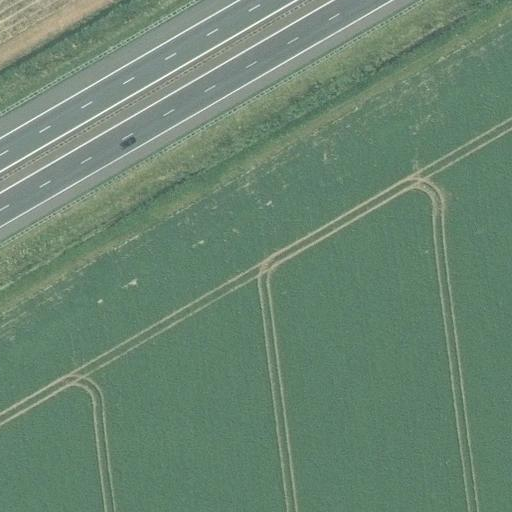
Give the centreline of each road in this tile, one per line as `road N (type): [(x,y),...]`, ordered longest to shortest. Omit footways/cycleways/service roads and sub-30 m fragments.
road 1 (motorway): [(0,211),(365,0)]
road 2 (motorway): [(269,0),(0,156)]
